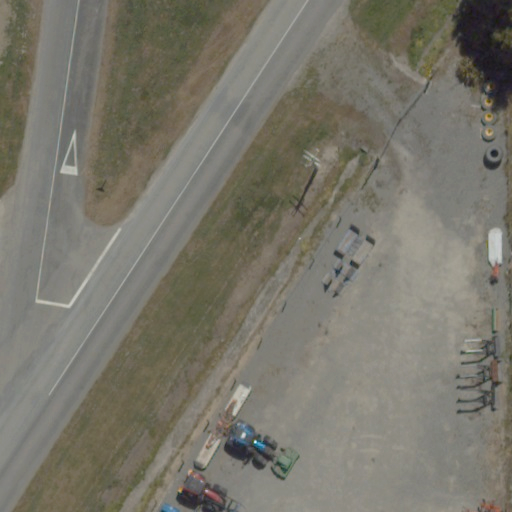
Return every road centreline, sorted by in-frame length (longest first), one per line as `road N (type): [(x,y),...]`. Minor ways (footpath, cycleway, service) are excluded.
road 1 (tertiary): [(309,0),(22,435)]
road 2 (residential): [(22,435),(79,0)]
